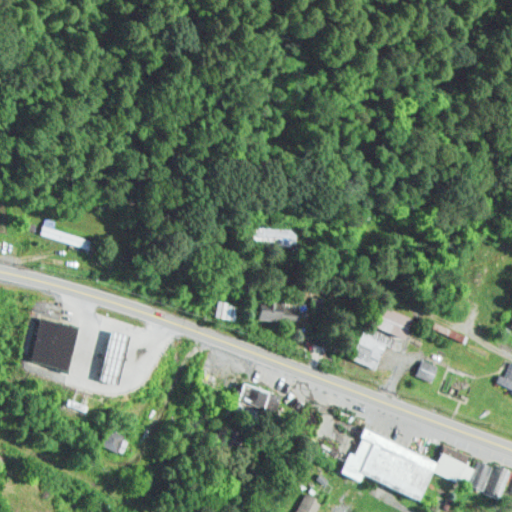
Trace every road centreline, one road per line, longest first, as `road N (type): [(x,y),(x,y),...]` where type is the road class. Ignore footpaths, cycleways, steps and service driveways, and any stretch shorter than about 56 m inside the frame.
road 1 (secondary): [(511,444),(132,298),(0,266)]
road 2 (residential): [(511,348),(383,278),(283,265),(162,282),(132,298)]
